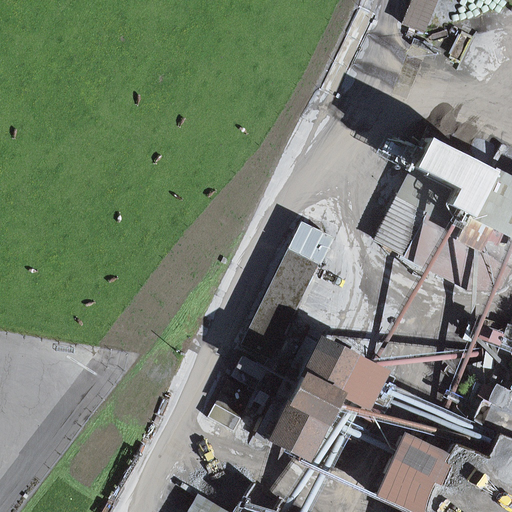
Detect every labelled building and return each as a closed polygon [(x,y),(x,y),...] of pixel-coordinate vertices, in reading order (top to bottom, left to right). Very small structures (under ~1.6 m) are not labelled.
[(421,32),(434,0),(411,0),(402,25),(421,32)] [(408,167),(417,151),(384,134),(374,154),(407,171),(408,167)] [(414,170),(452,190),(451,192),(445,205),(466,215),(455,238),(477,249),(488,227),(511,238),(511,183),(423,139),(417,151),(408,167),(414,170)] [(451,192),(452,190),(414,170),(413,173),(451,192)] [(467,290),(498,290),(511,261),(511,238),(488,227),(477,249),(455,238),(466,215),(445,205),(451,192),(413,173),(378,242),(380,244),(467,290)] [(299,222),(286,249),(318,265),(332,238),(299,222)] [(268,357),(313,266),(286,253),(241,344),(268,357)] [(336,431),(356,441),(374,405),(361,398),(371,378),(353,369),(343,389),(338,386),(351,360),(317,342),(321,334),(314,331),(310,339),(306,337),(255,437),(265,443),(267,440),(318,467),(336,431)] [(231,377),(254,390),(265,371),(242,357),(231,377)] [(228,380),(207,418),(233,432),(254,394),(228,380)] [(486,402),(502,409),(510,392),(494,385),(486,402)] [(472,419),(483,424),(490,407),(479,402),(472,419)] [(410,511),(422,511),(435,484),(443,487),(452,467),(443,463),(446,457),(399,436),(372,495),(410,511)] [(219,511),(197,498),(188,511),(219,511)]
